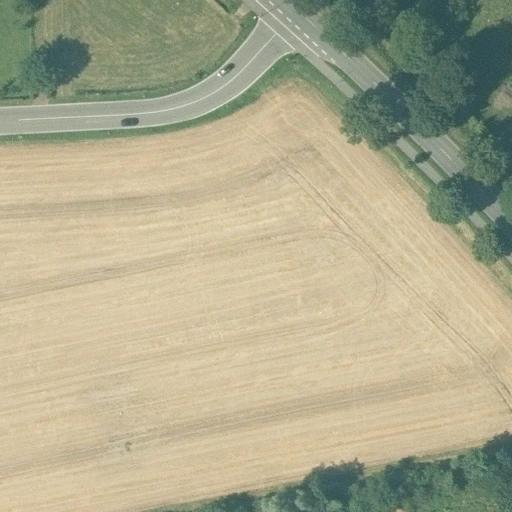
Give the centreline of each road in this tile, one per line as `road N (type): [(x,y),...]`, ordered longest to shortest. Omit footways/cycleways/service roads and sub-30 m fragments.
road 1 (tertiary): [(297,15),(193,104),(0,123)]
road 2 (secondary): [(297,15),(511,221)]
